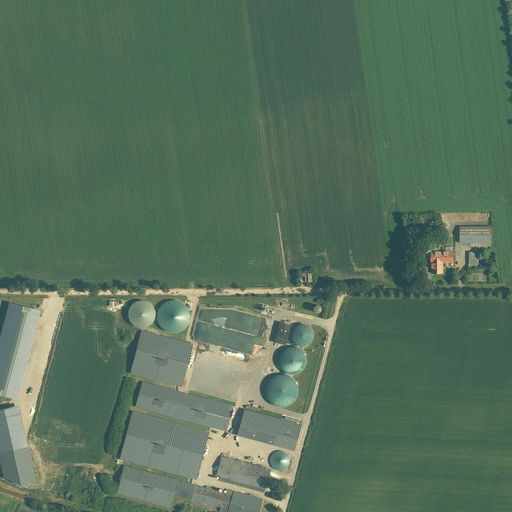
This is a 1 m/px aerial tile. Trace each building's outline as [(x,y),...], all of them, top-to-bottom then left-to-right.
[(491,226),(460,226),(460,243),(491,243),(491,226)] [(430,258),(430,273),(443,273),(443,263),(454,263),(454,249),(426,249),(426,258),(430,258)] [(467,253),(468,282),(488,282),(487,271),(478,271),(478,253),(467,253)] [(312,273),(302,273),(302,276),(304,276),(304,282),(312,282),(312,273)] [(160,308),(158,313),(157,318),(159,323),(162,328),(166,331),(171,333),(177,333),(182,331),(186,327),(189,322),(190,317),(190,312),(187,307),(183,303),(179,301),(173,300),(168,301),(163,304),(160,308)] [(42,309),(12,301),(0,345),(0,393),(18,398),(42,309)] [(254,309),(260,310),(262,304),(255,302),(254,309)] [(198,321),(193,340),(237,350),(245,349),(248,334),(263,337),(268,318),(249,314),(249,316),(248,322),(248,326),(246,327),(246,329),(248,328),(251,329),(250,332),(247,332),(245,332),(246,335),(247,335),(240,336),(240,337),(236,338),(235,341),(234,334),(231,333),(229,340),(227,328),(198,321)] [(291,325),(280,322),(274,342),(285,345),(291,325)] [(294,328),(292,331),(291,335),(292,339),(294,342),(297,344),(300,346),(304,346),(308,345),(310,342),(312,340),(313,336),(313,333),(312,330),(310,327),(307,325),(304,324),(300,324),(297,325),(294,328)] [(195,343),(143,330),(138,349),(190,362),(195,343)] [(283,350),(280,353),(278,358),(278,363),(280,367),(283,371),(287,373),(292,374),(296,374),(301,371),(304,368),(305,364),(306,360),(305,356),(303,352),(299,349),(296,347),(291,347),(287,347),(283,350)] [(138,350),(132,372),(184,387),(190,364),(138,350)] [(275,376),(271,378),(268,381),(265,385),(264,390),(265,394),(266,398),(269,402),(273,405),(277,407),(282,407),(286,406),(290,404),(294,401),(296,397),(297,392),(297,387),(295,383),(292,379),(289,377),(284,375),(280,375),(275,376)] [(235,405),(144,381),(137,407),(228,431),(235,405)] [(20,406),(0,410),(0,448),(1,452),(29,445),(20,406)] [(302,424),(245,409),(238,435),(295,450),(302,424)] [(211,431),(134,410),(121,458),(198,479),(211,431)] [(271,456),(270,460),(270,463),(272,466),(274,468),(277,470),(280,471),(284,470),(286,468),(289,466),(290,463),(290,460),(289,456),(288,454),(285,452),(282,451),(279,451),(276,452),(273,454),(271,456)] [(273,469),(223,456),(217,480),(267,493),(273,469)] [(124,465),(117,492),(170,507),(174,495),(178,480),(124,465)] [(178,480),(174,495),(229,509),(233,494),(178,480)] [(258,511),(262,498),(234,491),(229,509),(228,511),(258,511)]
